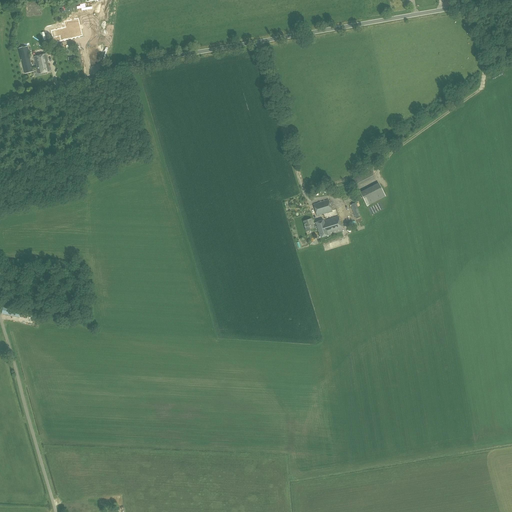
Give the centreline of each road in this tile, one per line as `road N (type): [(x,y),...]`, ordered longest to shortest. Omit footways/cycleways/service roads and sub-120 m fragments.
road 1 (unclassified): [(0,104),(142,62),(505,0)]
road 2 (residential): [(55,511),(0,312)]
